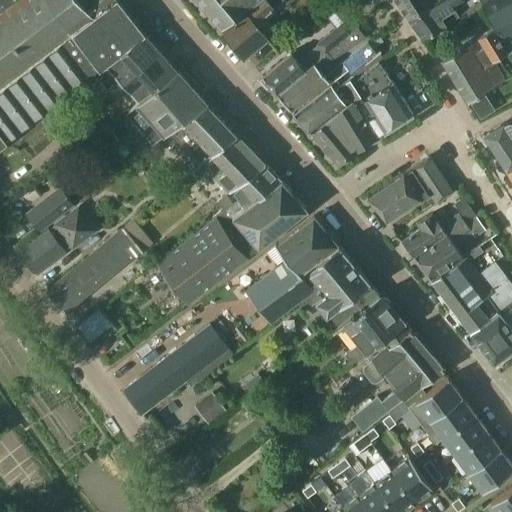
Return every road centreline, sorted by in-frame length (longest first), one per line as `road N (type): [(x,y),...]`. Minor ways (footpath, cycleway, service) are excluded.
road 1 (residential): [(196,511),(0,245)]
road 2 (tertiary): [(511,421),(341,207)]
road 3 (tertiary): [(341,207),(163,0)]
road 4 (residential): [(341,207),(469,124)]
